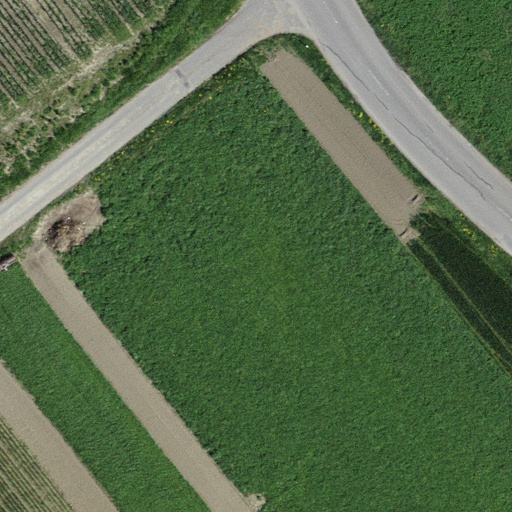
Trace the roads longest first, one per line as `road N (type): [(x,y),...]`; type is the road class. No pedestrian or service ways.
road 1 (track): [(0,228),(292,0)]
road 2 (tertiary): [(317,0),(380,98),(511,215)]
